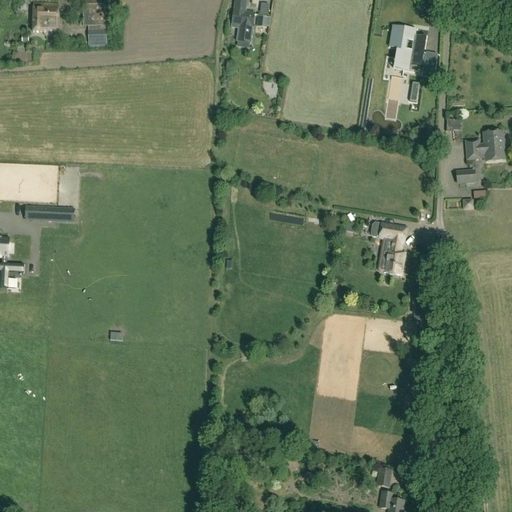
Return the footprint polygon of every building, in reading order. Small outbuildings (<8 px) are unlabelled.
[(253,28),(255,14),(246,13),(247,0),(235,0),(234,11),(232,25),(241,26),(238,42),(250,44),(252,28),(253,28)] [(105,1),(83,2),(83,27),(88,27),(88,34),(88,43),(105,43),(105,32),(105,1)] [(59,6),(33,5),(33,33),(46,33),(46,37),(61,38),(61,24),(59,24),(59,6)] [(268,22),(268,11),(255,11),(255,22),(268,22)] [(422,68),(426,38),(413,36),(414,31),(401,29),(400,34),(392,33),(391,39),(399,41),(395,66),(408,68),(408,64),(410,64),(410,66),(422,68)] [(446,133),(454,133),(454,120),(446,120),(446,133)] [(466,143),(467,152),(468,161),(480,160),(480,155),(486,155),(486,163),(505,161),(503,148),(502,133),(484,134),(485,146),(479,147),(478,142),(466,143)] [(474,172),(457,174),(458,184),(475,183),(474,172)] [(473,205),(472,194),(463,195),(463,205),(473,205)] [(26,208),(26,219),(46,219),(46,209),(26,208)] [(58,210),(58,220),(74,221),(74,211),(58,210)] [(388,251),(386,260),(383,259),(380,260),(379,270),(380,272),(384,273),(384,274),(395,276),(401,277),(405,254),(400,253),(402,243),(404,243),(406,229),(382,225),(379,239),(392,241),(390,251),(388,251)] [(0,257),(2,258),(3,258),(2,265),(0,264),(0,272),(1,273),(0,286),(0,288),(8,289),(15,289),(15,280),(8,280),(9,273),(24,274),(24,266),(7,265),(8,258),(9,240),(0,239),(0,257)] [(38,261),(47,260),(46,252),(38,253),(38,261)] [(424,314),(415,314),(413,335),(422,335),(424,314)] [(297,393),(304,399),(307,395),(300,390),(297,393)] [(377,487),(389,489),(392,472),(380,470),(377,487)] [(402,511),(404,503),(392,501),(393,495),(382,494),(380,509),(389,511),(402,511)]
